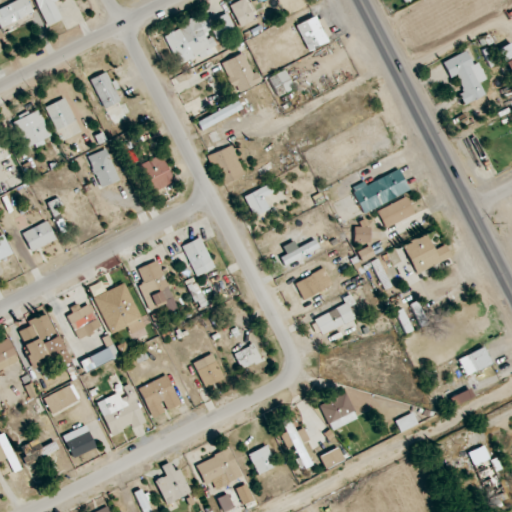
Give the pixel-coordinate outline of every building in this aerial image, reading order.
[(16,0),(0,8),(0,27),(32,12),(26,0),(16,0)] [(33,0),(45,26),(61,19),(54,1),(56,0),(33,0)] [(240,0),(229,6),(239,27),(255,20),(245,0),(240,0)] [(162,33),(176,65),(214,49),(206,32),(212,29),(215,38),(234,30),(227,14),(207,23),(204,15),(162,33)] [(297,24),(306,51),(326,44),(317,16),(297,24)] [(511,46),(510,43),(498,49),(511,78),(511,46)] [(442,62),(449,78),(456,75),(464,91),(458,94),(463,105),(485,95),(479,82),(485,79),(478,62),(472,65),(466,51),(442,62)] [(258,84),(244,52),(221,62),(234,94),(258,84)] [(268,77),(275,96),(293,90),(286,71),(268,77)] [(119,88),(115,80),(111,82),(105,72),(89,81),(103,109),(121,100),(115,90),(119,88)] [(75,122),(65,98),(45,107),(55,131),(75,122)] [(242,110),(238,101),(196,121),(201,130),(242,110)] [(42,140),(50,136),(38,109),(13,120),(26,150),(43,142),(42,140)] [(221,185),(244,175),(231,146),(209,155),(221,185)] [(99,188),(119,181),(106,149),(86,157),(99,188)] [(152,192),(173,182),(160,154),(139,164),(152,192)] [(362,212),(409,193),(399,170),(364,184),(363,182),(351,187),(362,212)] [(269,209),(263,197),(273,193),(269,184),(243,196),(253,217),(269,209)] [(62,206),(58,197),(46,203),(54,219),(60,216),(56,208),(62,206)] [(376,211),(385,229),(414,214),(406,197),(376,211)] [(29,251),(54,241),(47,222),(22,232),(29,251)] [(445,245),(433,250),(427,234),(403,243),(415,273),(451,259),(445,245)] [(3,235),(0,236),(0,260),(12,255),(3,235)] [(183,244),(193,276),(213,270),(202,238),(183,244)] [(279,255),(283,264),(318,250),(315,241),(279,255)] [(374,255),(369,246),(357,252),(361,261),(374,255)] [(383,292),(392,288),(378,259),(369,263),(383,292)] [(173,299),(157,261),(137,269),(143,283),(138,285),(148,309),(173,299)] [(303,300),(332,286),(324,269),(294,282),(303,300)] [(111,335),(127,327),(130,334),(144,327),(124,282),(93,296),(111,335)] [(190,291),(199,309),(207,305),(198,287),(190,291)] [(419,324),(425,322),(417,301),(410,304),(419,324)] [(69,307),(72,314),(67,316),(77,339),(100,329),(89,304),(80,308),(78,304),(69,307)] [(314,318),(320,334),(353,321),(347,305),(314,318)] [(34,369),(48,362),(49,365),(59,361),(61,366),(69,362),(46,312),(27,321),(29,326),(17,332),(34,369)] [(0,342),(0,369),(19,361),(8,338),(0,342)] [(85,373),(118,357),(113,345),(79,361),(85,373)] [(240,369),(260,363),(255,345),(234,352),(240,369)] [(465,376),(491,365),(484,347),(458,359),(465,376)] [(223,378),(212,354),(192,363),(203,387),(223,378)] [(138,388),(151,419),(166,412),(165,411),(179,405),(166,375),(138,388)] [(50,414),(79,400),(72,384),(42,398),(50,414)] [(145,422),(129,384),(120,388),(121,392),(96,403),(110,436),(145,422)] [(449,398),(453,406),(473,397),(469,389),(449,398)] [(330,431),(357,419),(345,392),(319,403),(330,431)] [(400,432),(417,424),(411,413),(394,421),(400,432)] [(311,464),(302,444),(309,440),(303,428),(295,432),(289,417),(281,421),(303,469),(311,464)] [(63,434),(70,458),(95,450),(88,426),(63,434)] [(0,434),(0,461),(7,458),(13,473),(20,470),(5,433),(0,434)] [(26,464),(58,453),(54,442),(40,447),(37,440),(20,446),(26,464)] [(259,474),(276,466),(266,445),(248,454),(259,474)] [(488,460),(484,447),(468,451),(472,465),(488,460)] [(324,469),(344,461),(339,448),(319,456),(324,469)] [(204,484),(224,474),(228,482),(242,476),(228,449),(195,465),(204,484)] [(179,468),(173,471),(169,462),(160,466),(165,476),(154,480),(165,505),(190,493),(179,468)] [(235,489),(242,505),(253,501),(245,484),(235,489)] [(152,511),(142,488),(133,492),(142,511),(152,511)] [(216,499),(221,511),(223,511),(233,508),(227,494),(216,499)]
